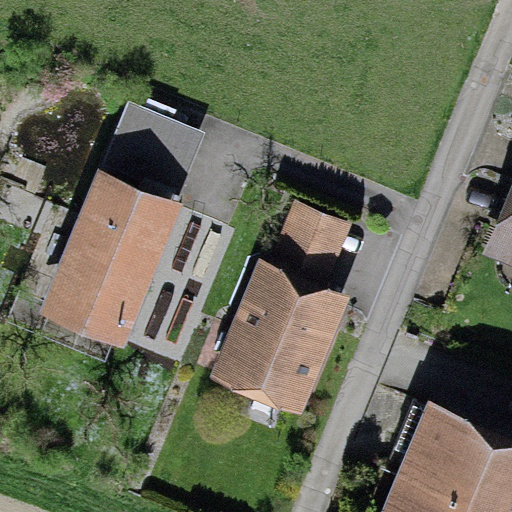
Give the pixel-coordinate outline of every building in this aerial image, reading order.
[(191,211),(109,175),(47,319),(129,354),(191,211)] [(511,198),(480,277),(511,290),(511,198)] [(356,230),(301,209),(279,269),(334,290),(356,230)] [(357,304),(267,269),(221,386),(311,421),(357,304)] [(414,476),(504,511),(511,511),(511,436),(414,397),(390,457),(417,469),(414,476)] [(504,511),(414,476),(399,511),(504,511)]
